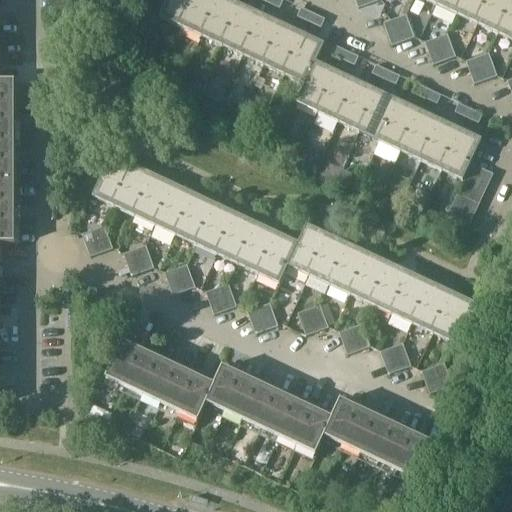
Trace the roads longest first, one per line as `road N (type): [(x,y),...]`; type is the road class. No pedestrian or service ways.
road 1 (residential): [(38,252),(293,367),(345,374),(434,414)]
road 2 (residential): [(38,252),(36,77),(20,51),(18,0)]
road 3 (residential): [(511,116),(376,52),(352,22),(301,0)]
road 4 (residential): [(24,404),(23,291),(38,252)]
road 5 (tertiary): [(0,482),(122,511)]
